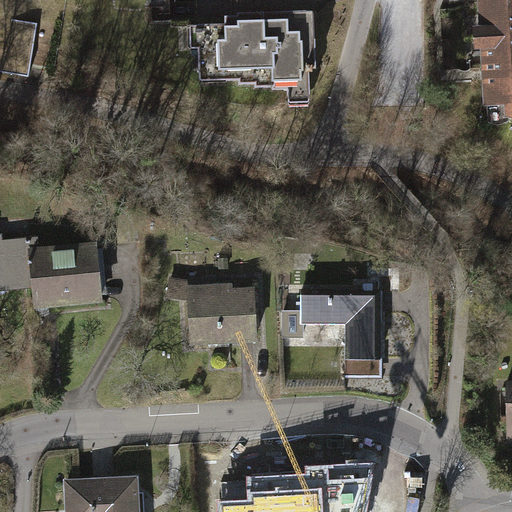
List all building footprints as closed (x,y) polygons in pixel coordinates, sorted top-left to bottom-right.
[(511,0),(479,0),(485,102),(508,101),(509,112),(511,113),(511,0)] [(200,45),(201,76),(242,74),(242,78),(257,78),(257,81),(272,80),(273,84),(290,83),(290,98),(310,97),(309,63),(316,63),(314,8),(227,12),(227,20),(187,21),(188,45),(200,45)] [(0,235),(0,291),(32,290),(34,312),(104,306),(98,244),(39,249),(37,238),(3,242),(2,235),(0,235)] [(188,302),(191,347),(258,345),(256,290),(233,290),(233,285),(191,286),(192,282),(170,278),(167,299),(188,302)] [(282,311),(282,340),(305,340),(305,326),(346,326),(346,378),(383,379),(384,291),(302,291),(301,312),(282,311)] [(224,507),(223,511),(362,511),(369,468),(310,470),(311,480),(253,482),(254,506),(224,507)] [(140,511),(139,474),(64,478),(65,511),(140,511)]
